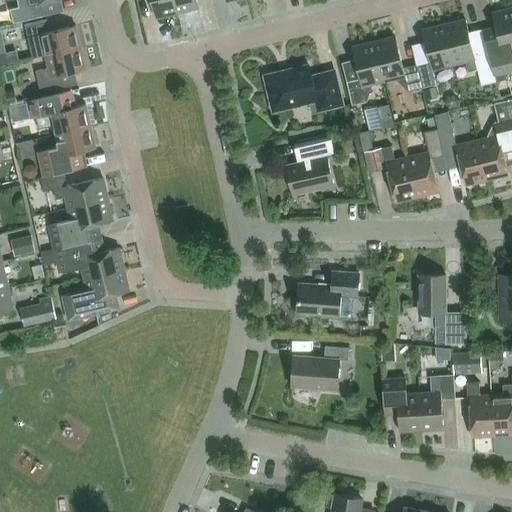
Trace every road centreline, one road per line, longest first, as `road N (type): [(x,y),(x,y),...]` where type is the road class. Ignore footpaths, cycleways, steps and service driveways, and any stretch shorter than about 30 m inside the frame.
road 1 (residential): [(242,295),(163,290),(122,113),(128,55)]
road 2 (residential): [(511,491),(209,432)]
road 3 (residential): [(239,233),(511,230)]
road 4 (residential): [(195,68),(225,44),(408,0)]
road 5 (residential): [(239,233),(207,88),(195,68)]
road 6 (residential): [(209,432),(229,376),(242,295)]
